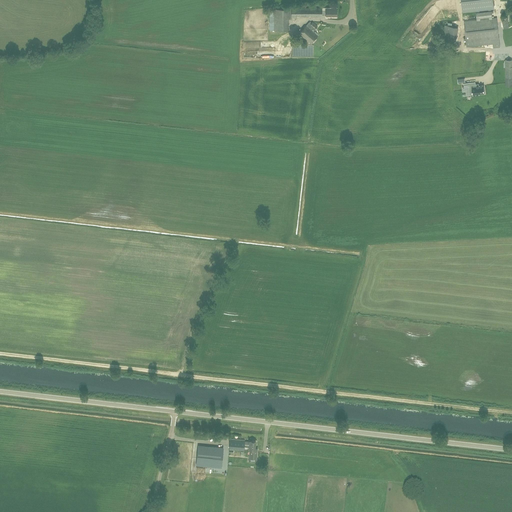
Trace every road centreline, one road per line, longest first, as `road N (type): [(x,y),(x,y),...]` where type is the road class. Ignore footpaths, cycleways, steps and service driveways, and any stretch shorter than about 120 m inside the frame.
road 1 (track): [(0,354),(511,413)]
road 2 (unclassified): [(511,450),(174,411)]
road 3 (unclassified): [(174,411),(0,391)]
